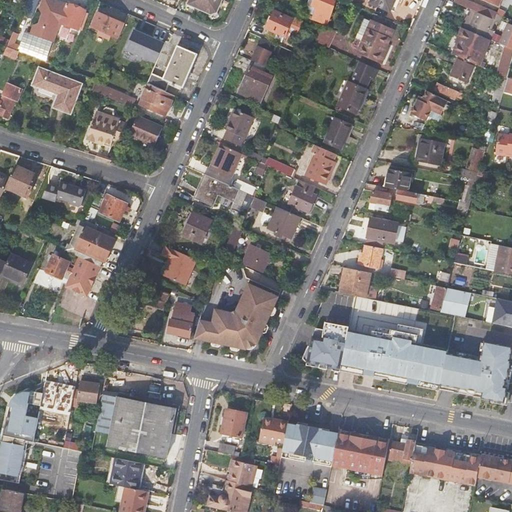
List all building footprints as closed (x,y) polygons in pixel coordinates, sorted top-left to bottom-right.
[(79,29),(86,10),(75,6),(67,3),(66,5),(58,2),(57,0),(42,0),(30,33),(53,41),(55,36),(60,22),(79,29)] [(222,0),(188,0),(187,4),(212,14),(217,13),(222,0)] [(327,21),(336,0),(314,0),(312,6),(317,9),(314,15),(327,21)] [(395,12),(399,0),(373,0),(372,2),(395,12)] [(469,0),(454,0),(454,2),(471,9),(478,12),(495,19),(498,13),(469,0)] [(470,30),(478,12),(471,9),(463,27),(470,30)] [(92,26),(119,38),(125,24),(98,12),(92,26)] [(292,20),(274,12),(267,27),(278,32),(276,38),(283,42),(289,28),(296,31),(299,30),(303,21),(294,17),(292,20)] [(478,12),(470,30),(491,39),(492,39),(494,34),(489,31),(495,19),(478,12)] [(393,28),(372,19),(371,22),(365,36),(357,52),(378,61),(393,28)] [(371,22),(364,19),(358,33),(365,36),(371,22)] [(511,48),(511,25),(507,23),(499,43),(511,48)] [(67,37),(69,27),(62,25),(60,35),(67,37)] [(463,27),(451,53),(458,56),(476,64),(480,66),(491,39),(470,30),(463,27)] [(330,37),(333,30),(321,29),(316,41),(328,46),(332,38),(330,37)] [(135,30),(126,50),(157,63),(165,43),(151,37),(151,38),(144,35),(144,34),(135,30)] [(19,51),(7,46),(2,58),(5,60),(7,55),(16,59),(19,51)] [(163,79),(152,74),(148,83),(150,84),(165,91),(169,82),(183,87),(198,54),(178,46),(163,79)] [(257,46),(251,60),(254,61),(265,66),(271,52),(257,46)] [(39,55),(22,48),(21,51),(37,58),(39,55)] [(467,83),(476,64),(458,56),(450,75),(467,83)] [(254,61),(252,64),(274,74),(275,71),(265,66),(254,61)] [(362,61),(358,70),(372,76),(376,68),(362,61)] [(274,74),(252,64),(240,93),(262,102),(274,74)] [(83,83),(39,66),(32,85),(58,95),(52,108),(71,114),(83,83)] [(426,66),(423,74),(429,76),(431,77),(433,70),(426,66)] [(358,70),(355,77),(369,83),(372,76),(358,70)] [(496,85),(505,88),(508,78),(508,77),(500,74),(496,85)] [(369,83),(355,77),(353,82),(349,81),(339,105),(357,114),(368,89),(367,88),(369,83)] [(455,101),(459,92),(437,82),(434,91),(455,101)] [(0,113),(11,118),(23,89),(8,83),(1,100),(0,99),(0,113)] [(165,115),(174,94),(165,91),(150,84),(141,104),(165,115)] [(104,86),(100,94),(107,97),(130,107),(134,98),(104,86)] [(448,102),(426,90),(423,98),(419,96),(417,99),(410,113),(427,122),(432,111),(441,116),(448,102)] [(493,105),(482,143),(488,144),(499,108),(493,105)] [(242,147),(255,118),(234,109),(226,128),(228,129),(224,139),(242,147)] [(96,112),(87,139),(111,147),(113,140),(119,142),(127,124),(96,112)] [(164,128),(137,116),(130,134),(156,145),(164,128)] [(353,125),(336,118),(325,141),(342,149),(353,125)] [(511,154),(511,134),(509,134),(508,137),(499,135),(496,156),(505,157),(506,154),(511,154)] [(445,143),(420,138),(416,162),(441,167),(445,143)] [(467,167),(479,171),(488,144),(482,143),(479,149),(473,147),(467,167)] [(232,177),(242,154),(221,144),(211,167),(232,177)] [(333,160),(336,154),(319,147),(307,176),(327,184),(337,161),(333,160)] [(250,150),(248,156),(261,162),(264,157),(264,156),(250,150)] [(269,159),(264,157),(261,162),(262,162),(269,165),(293,176),(296,170),(270,158),(269,159)] [(259,168),(266,172),(269,165),(262,162),(259,168)] [(38,174),(16,165),(9,180),(6,188),(27,198),(38,174)] [(390,169),(386,187),(399,190),(407,191),(411,173),(390,169)] [(239,212),(247,193),(205,174),(195,197),(214,206),(219,194),(235,201),(232,209),(239,212)] [(0,198),(1,198),(6,188),(9,180),(0,175),(0,198)] [(467,182),(461,202),(470,204),(474,190),(476,179),(470,178),(469,182),(467,182)] [(314,193),(316,187),(300,179),(295,192),(289,190),(285,200),(290,202),(290,203),(294,205),(292,208),(299,211),(300,208),(309,212),(317,194),(314,193)] [(59,188),(48,184),(42,197),(55,201),(56,196),(70,200),(70,202),(79,205),(80,204),(82,204),(86,190),(76,187),(70,185),(61,182),(59,188)] [(385,192),(375,190),(373,202),(370,202),(368,209),(375,211),(375,208),(388,211),(389,205),(391,205),(393,194),(385,192)] [(417,204),(419,194),(407,191),(399,190),(399,195),(398,200),(417,204)] [(128,203),(108,195),(100,212),(120,221),(128,203)] [(263,211),(267,202),(255,196),(251,206),(263,211)] [(461,202),(459,202),(457,210),(459,210),(458,215),(467,217),(470,204),(461,202)] [(98,210),(89,206),(84,219),(109,230),(112,221),(96,214),(98,210)] [(295,231),(301,217),(278,207),(269,229),(278,233),(277,235),(284,238),(285,236),(288,237),(291,239),(295,231)] [(394,210),(393,218),(405,221),(407,212),(394,210)] [(212,220),(195,212),(184,235),(202,243),(212,220)] [(106,235),(109,230),(84,219),(79,217),(75,226),(64,249),(80,256),(81,257),(101,265),(103,260),(105,261),(115,239),(106,235)] [(299,232),(305,219),(301,217),(295,231),(299,232)] [(365,245),(384,249),(385,241),(394,243),(398,223),(371,218),(365,245)] [(235,227),(227,243),(235,246),(242,230),(235,227)] [(452,252),(457,253),(461,238),(457,237),(452,252)] [(235,246),(227,243),(223,251),(232,255),(235,246)] [(251,244),(243,264),(264,273),(267,265),(271,263),(274,258),(272,253),(260,248),(262,245),(257,243),(256,246),(251,244)] [(286,253),(289,248),(277,243),(275,248),(286,253)] [(185,284),(196,259),(165,245),(161,254),(169,257),(167,262),(169,262),(164,275),(185,284)] [(379,270),(384,249),(365,245),(364,253),(361,266),(379,270)] [(511,248),(500,246),(495,271),(511,274),(511,248)] [(386,250),(384,260),(392,262),(394,252),(386,250)] [(463,259),(462,262),(468,263),(469,254),(458,252),(457,258),(463,259)] [(32,263),(11,253),(7,262),(1,274),(23,283),(32,263)] [(65,272),(71,275),(74,269),(67,267),(70,261),(53,254),(46,271),(63,277),(65,272)] [(101,265),(81,257),(80,256),(79,259),(75,257),(72,264),(76,266),(74,269),(71,275),(67,285),(72,288),(72,290),(80,293),(80,291),(87,295),(92,284),(94,285),(97,277),(96,276),(101,265)] [(344,267),(339,292),(351,295),(356,295),(367,298),(372,272),(344,267)] [(391,276),(404,279),(405,271),(392,269),(391,276)] [(451,274),(442,272),(440,281),(448,283),(451,274)] [(259,344),(280,297),(253,285),(250,284),(238,311),(233,313),(216,310),(215,313),(213,328),(209,327),(206,341),(248,350),(259,344)] [(432,308),(442,311),(447,288),(436,285),(432,308)] [(168,302),(171,294),(161,290),(154,307),(165,311),(168,302)] [(388,297),(387,302),(408,306),(409,301),(388,297)] [(511,300),(498,298),(493,323),(511,327),(511,300)] [(172,318),(169,332),(191,337),(195,313),(190,312),(192,305),(186,304),(186,305),(177,304),(174,318),(172,318)] [(200,321),(195,339),(206,341),(209,327),(213,328),(213,323),(200,321)] [(324,329),(316,328),(303,358),(305,360),(342,367),(349,332),(350,326),(326,321),(324,329)] [(342,367),(440,388),(447,354),(447,351),(412,344),(413,341),(392,337),(392,340),(349,332),(342,367)] [(481,361),(447,354),(440,388),(503,402),(511,360),(511,347),(485,342),(481,361)] [(100,383),(81,380),(78,401),(97,404),(100,383)] [(45,404),(71,409),(75,389),(48,384),(45,404)] [(37,423),(39,418),(26,415),(29,402),(34,403),(36,394),(27,392),(16,397),(10,406),(7,425),(11,426),(7,442),(3,441),(2,448),(0,459),(0,472),(1,473),(0,477),(0,478),(18,482),(20,473),(24,449),(25,449),(26,440),(28,435),(35,437),(37,423)] [(117,397),(103,393),(99,414),(102,415),(98,432),(110,434),(117,397)] [(43,395),(36,394),(34,403),(41,405),(43,395)] [(177,408),(117,397),(110,434),(108,446),(167,458),(177,408)] [(247,413),(227,409),(226,417),(223,417),(221,424),(224,425),(223,432),(242,436),(247,413)] [(260,438),(284,442),(288,424),(288,422),(280,420),(280,422),(264,419),(260,438)] [(305,427),(288,424),(284,442),(281,457),(332,467),(332,465),(339,432),(305,425),(305,427)] [(390,442),(339,432),(332,465),(383,475),(390,442)] [(50,439),(48,445),(64,448),(65,442),(50,439)] [(405,458),(413,460),(416,444),(416,441),(408,440),(407,444),(392,441),(389,459),(404,462),(405,458)] [(220,444),(219,452),(235,455),(236,446),(220,444)] [(410,472),(435,477),(441,449),(435,448),(416,444),(413,460),(410,472)] [(448,447),(447,450),(481,457),(481,455),(481,454),(448,447)] [(435,477),(475,485),(477,476),(481,457),(447,450),(441,449),(435,477)] [(261,455),(260,460),(280,464),(281,457),(276,456),(267,454),(267,456),(261,455)] [(511,483),(511,461),(481,455),(481,457),(477,476),(511,483)] [(117,458),(112,484),(126,487),(138,489),(143,463),(117,458)] [(208,509),(226,511),(240,511),(243,496),(251,497),(253,487),(249,486),(253,466),(231,462),(225,496),(223,497),(222,499),(221,501),(210,498),(208,509)] [(126,487),(120,511),(144,511),(145,507),(143,507),(146,491),(138,489),(126,487)] [(0,509),(14,511),(21,511),(25,493),(3,489),(0,503),(0,509)] [(247,511),(251,497),(243,496),(240,511),(247,511)] [(287,506),(298,508),(298,506),(299,500),(290,498),(289,497),(287,506)] [(320,510),(323,511),(324,505),(309,502),(299,500),(298,506),(308,508),(308,505),(320,507),(320,510)]
